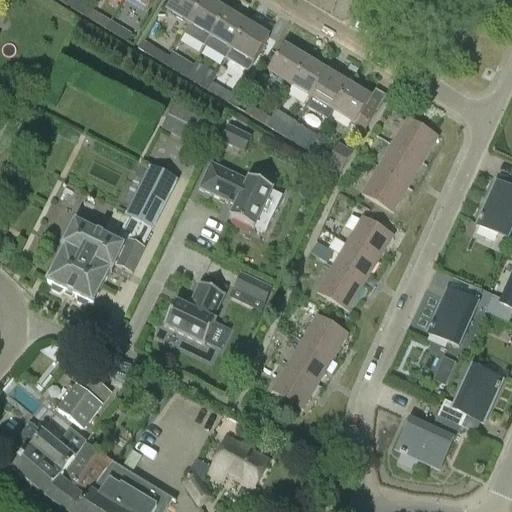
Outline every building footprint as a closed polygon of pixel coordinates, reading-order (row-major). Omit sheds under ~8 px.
[(66,0),(63,6),(84,19),(90,10),(73,0),(66,0)] [(130,0),(148,11),(154,0),(130,0)] [(174,0),(167,13),(189,27),(205,0),(204,0),(174,0)] [(210,39),(226,13),(205,0),(189,27),(184,35),(205,47),(210,39)] [(84,19),(106,32),(111,23),(90,10),(84,19)] [(248,26),(226,13),(210,39),(205,47),(227,60),(227,59),(232,52),(248,26)] [(132,36),(111,23),(106,32),(127,45),(127,44),(132,47),(137,40),(132,37),(132,36)] [(232,52),(227,59),(248,72),(253,65),(254,65),(270,39),(248,26),(232,52)] [(143,54),(164,67),(170,58),(148,45),(143,54)] [(269,75),(291,88),(306,61),(285,48),(269,75)] [(164,67),(186,80),(191,71),(193,68),(172,55),(170,58),(164,67)] [(291,88),(312,101),(328,74),(306,61),(291,88)] [(207,93),(212,84),(191,71),(186,80),(207,93)] [(312,101),(333,113),(349,87),(328,74),(312,101)] [(230,95),(212,84),(207,93),(236,111),(238,111),(243,102),(230,95)] [(364,134),(375,115),(385,99),(376,92),(371,100),(349,87),(333,113),(354,126),(353,127),(364,134)] [(238,111),(266,128),(271,119),(243,102),(238,111)] [(195,145),(207,121),(175,105),(163,129),(195,145)] [(266,128),(288,141),(292,133),(271,119),(266,128)] [(407,121),(392,147),(422,166),(438,139),(407,121)] [(250,139),(228,129),(222,144),(243,154),(250,139)] [(309,154),(314,145),(292,133),(288,141),(309,154)] [(314,145),(309,154),(341,173),(353,154),(339,146),(332,157),(314,145)] [(392,147),(377,172),(408,190),(422,166),(392,147)] [(211,166),(199,191),(236,208),(230,220),(254,232),(255,229),(264,234),(280,198),(272,194),(273,192),(249,181),(247,183),(211,166)] [(148,170),(124,218),(128,220),(116,247),(75,226),(62,250),(65,251),(48,285),(93,308),(94,307),(93,307),(110,274),(111,275),(112,274),(111,274),(115,267),(116,268),(132,277),(144,252),(141,251),(151,231),(152,231),(175,183),(148,170)] [(377,172),(362,197),(393,215),(408,190),(377,172)] [(511,231),(511,190),(496,183),(476,227),(507,241),(511,231)] [(362,220),(346,246),(378,264),(393,238),(362,220)] [(346,246),(331,271),(362,290),(378,264),(346,246)] [(331,271),(317,295),(348,314),(362,290),(331,271)] [(234,291),(264,306),(271,291),(241,277),(234,291)] [(511,279),(502,302),(492,297),(484,314),(509,325),(511,318),(511,279)] [(204,348),(216,323),(212,322),(224,298),(200,286),(188,311),(176,305),(164,329),(204,348)] [(448,292),(428,335),(458,349),(476,311),(484,314),(492,297),(470,287),(464,299),(448,292)] [(348,337),(317,318),(301,344),(332,363),(348,337)] [(301,344),(286,369),(318,388),(332,363),(301,344)] [(39,356),(43,359),(65,375),(76,360),(51,350),(39,356)] [(441,359),(435,384),(449,387),(455,362),(441,359)] [(445,402),(436,420),(460,431),(466,418),(483,426),(503,382),(472,368),(454,407),(445,402)] [(286,369),(272,393),(303,412),(318,388),(286,369)] [(58,413),(85,433),(102,408),(100,407),(109,395),(85,377),(68,402),(66,401),(58,413)] [(410,421),(396,453),(439,473),(453,443),(455,444),(460,431),(436,420),(432,431),(410,421)] [(12,472),(46,500),(74,461),(43,435),(41,437),(31,428),(18,444),(28,453),(12,472)] [(269,463),(228,441),(210,475),(224,482),(226,477),(253,492),(269,463)] [(62,511),(80,511),(112,465),(85,445),(74,461),(46,500),(62,511)] [(213,502),(202,484),(210,469),(196,461),(191,470),(182,484),(198,510),(213,502)] [(166,511),(172,503),(173,501),(112,465),(80,511),(166,511)]
